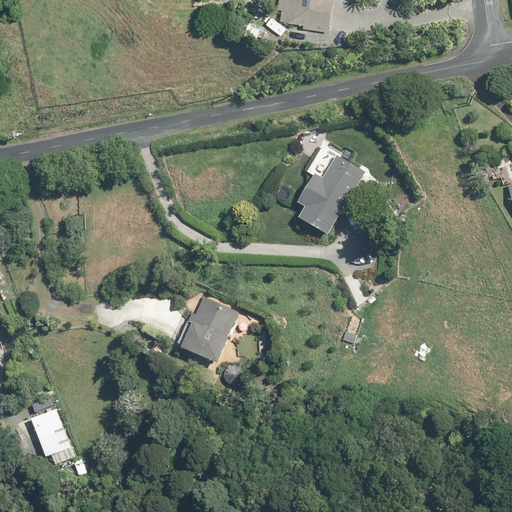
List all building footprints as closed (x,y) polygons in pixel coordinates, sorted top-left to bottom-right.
[(299,29),(329,33),(332,0),(276,0),(274,19),(274,21),(280,22),(300,24),(299,29)] [(364,172),(336,155),(322,178),(310,171),(292,200),(300,205),(293,217),(324,236),(364,172)] [(213,363),(238,312),(204,295),(195,314),(192,313),(177,345),(213,363)] [(359,335),(345,330),(341,340),(355,345),(359,335)] [(230,385),(232,385),(235,385),(237,385),(238,384),(240,383),(241,382),(242,381),(243,379),(244,378),(244,376),(244,374),(244,372),(243,371),(243,369),(241,368),(240,366),(239,365),(237,365),(235,364),(233,364),(232,365),(230,365),(228,366),(227,367),(226,368),(225,370),(224,371),(223,373),(223,375),(223,377),(224,378),(225,380),(226,382),(227,383),(229,384),(230,385)] [(65,459),(75,454),(54,406),(27,418),(44,459),(61,452),(65,459)]
